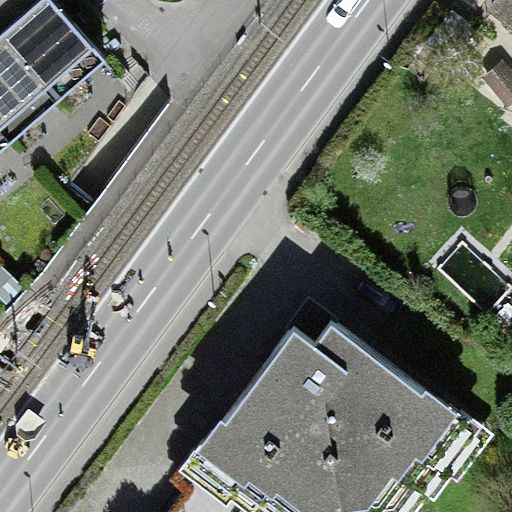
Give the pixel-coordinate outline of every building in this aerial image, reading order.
[(0,0),(0,32),(57,97),(105,55),(56,0),(0,0)] [(511,0),(497,0),(492,7),(511,23),(511,0)] [(0,125),(10,137),(57,97),(0,32),(0,125)] [(0,146),(10,137),(0,125),(0,146)] [(394,432),(406,441),(438,398),(330,316),(320,329),(299,313),(270,351),(282,360),(166,511),(240,511),(241,511),(242,511),(274,511),(280,504),(348,495),(394,432)]
